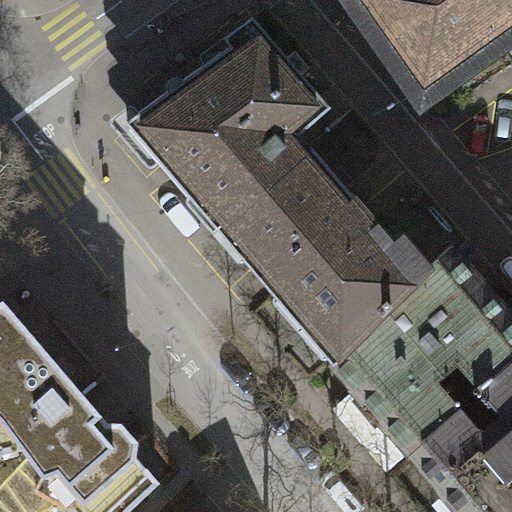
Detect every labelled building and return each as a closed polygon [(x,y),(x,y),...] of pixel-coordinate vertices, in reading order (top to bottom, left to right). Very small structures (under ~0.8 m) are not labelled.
[(511,0),(352,0),(400,66),(421,96),(511,31),(511,0)] [(218,226),(308,147),(295,134),(330,105),(293,64),(253,18),(204,55),(210,62),(126,121),(174,175),(218,226)] [(218,226),(330,361),(429,264),(402,234),(393,243),(308,147),(218,226)] [(429,264),(330,361),(407,451),(511,362),(511,319),(447,244),(429,264)] [(0,443),(5,449),(7,447),(3,443),(16,428),(24,438),(14,457),(48,475),(58,471),(81,496),(69,507),(74,511),(125,511),(158,482),(66,375),(53,359),(4,302),(0,305),(0,443)] [(511,511),(511,362),(407,451),(459,511),(511,511)]
